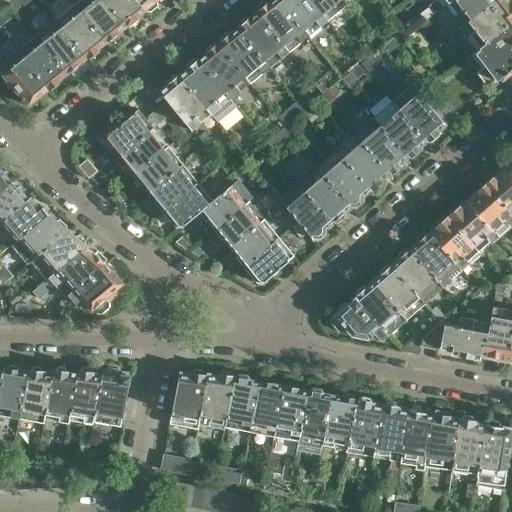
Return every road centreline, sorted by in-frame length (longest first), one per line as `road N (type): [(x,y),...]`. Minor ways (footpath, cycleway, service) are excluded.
road 1 (residential): [(246,347),(511,115)]
road 2 (residential): [(511,395),(246,347)]
road 3 (residential): [(25,152),(212,0)]
road 4 (residential): [(179,280),(25,152)]
road 5 (residential): [(131,511),(165,346)]
road 6 (residential): [(0,341),(165,346)]
